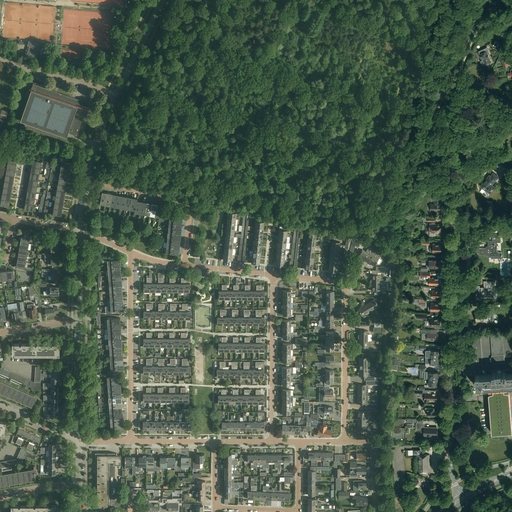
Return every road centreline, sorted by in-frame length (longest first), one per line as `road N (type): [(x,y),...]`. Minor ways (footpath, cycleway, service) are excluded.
road 1 (tertiary): [(461,494),(449,449),(457,156),(446,103)]
road 2 (residential): [(344,441),(343,288),(272,274)]
road 3 (residential): [(130,441),(130,252)]
road 4 (residential): [(273,442),(272,274)]
road 5 (residential): [(183,265),(183,199),(100,185)]
road 6 (residential): [(79,230),(91,158),(117,94)]
road 7 (residential): [(117,94),(0,59)]
